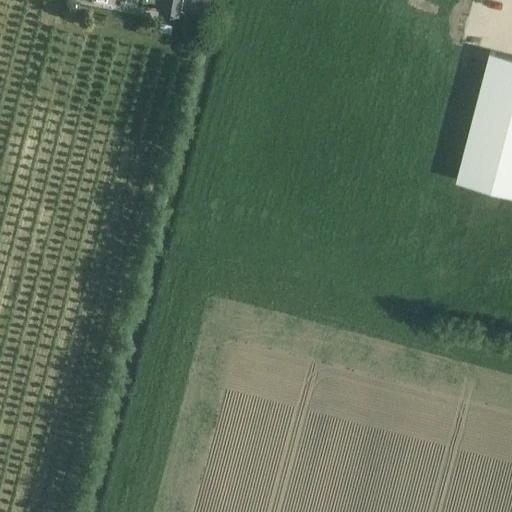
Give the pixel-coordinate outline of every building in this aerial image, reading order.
[(75,0),(66,0),(64,11),(77,14),(80,1),(75,0)] [(161,11),(178,14),(179,0),(141,0),(142,0),(162,4),(161,11)] [(205,37),(209,14),(185,10),(181,33),(205,37)] [(463,254),(507,76),(511,57),(491,51),(442,248),(463,254)] [(511,167),(489,260),(510,266),(511,258),(511,167)] [(435,296),(450,300),(457,271),(442,268),(435,296)]
